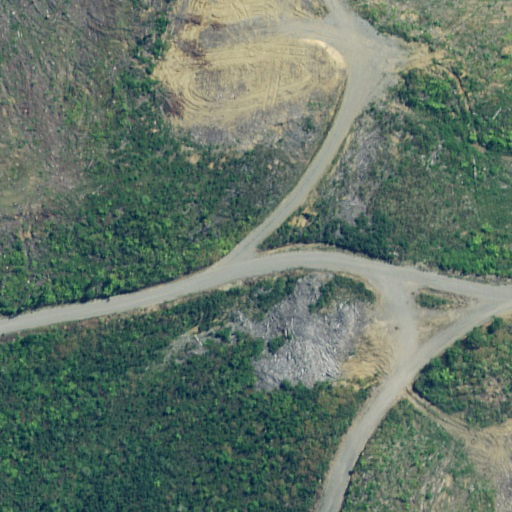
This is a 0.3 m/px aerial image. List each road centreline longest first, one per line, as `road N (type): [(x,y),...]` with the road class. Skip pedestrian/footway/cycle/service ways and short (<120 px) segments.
road 1 (track): [(0,357),(53,351),(211,289),(425,296),(511,288)]
road 2 (track): [(211,289),(287,511)]
road 3 (track): [(53,351),(0,175)]
